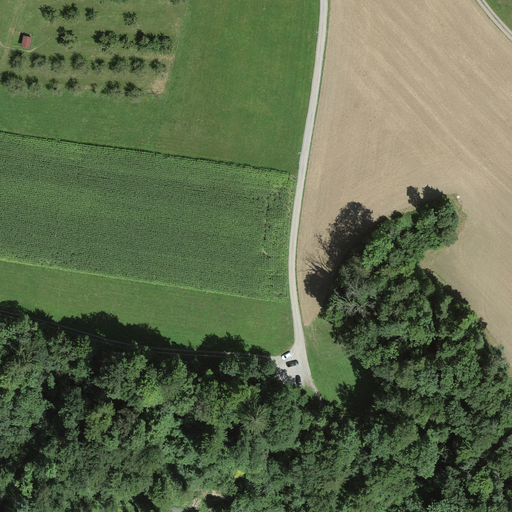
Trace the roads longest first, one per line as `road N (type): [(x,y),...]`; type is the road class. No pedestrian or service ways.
road 1 (track): [(304,339),(291,292),(293,247),(324,0)]
road 2 (track): [(0,316),(98,339),(281,359),(304,339)]
